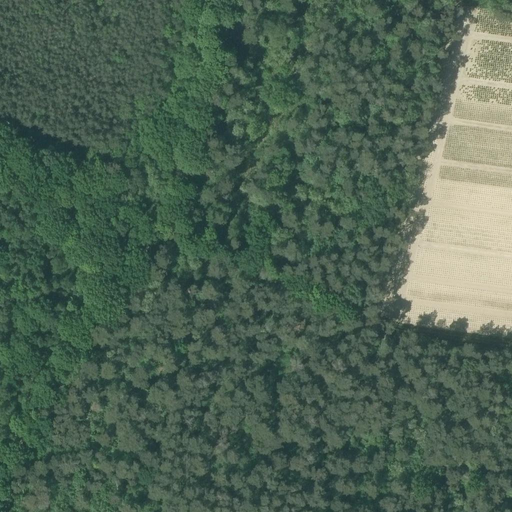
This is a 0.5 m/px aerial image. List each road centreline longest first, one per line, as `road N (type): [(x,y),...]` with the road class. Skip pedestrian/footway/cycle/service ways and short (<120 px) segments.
road 1 (track): [(211,0),(161,218),(0,469)]
road 2 (track): [(0,156),(139,206),(344,305)]
road 3 (track): [(344,305),(395,126),(417,0)]
road 4 (unknown): [(213,243),(151,511)]
road 5 (track): [(344,305),(441,349),(511,356)]
